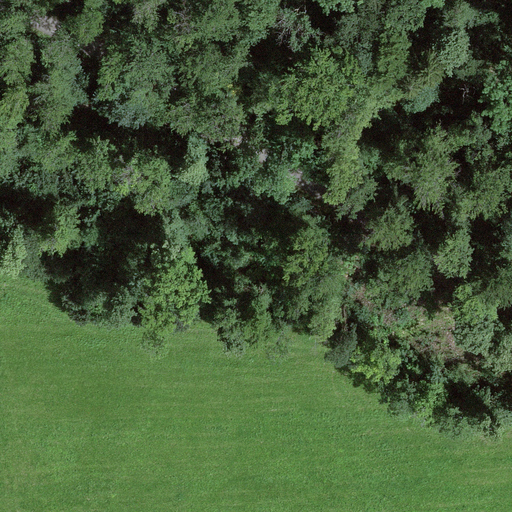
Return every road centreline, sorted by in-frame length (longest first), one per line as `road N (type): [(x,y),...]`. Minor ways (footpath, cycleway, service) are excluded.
road 1 (unclassified): [(511,293),(2,0)]
road 2 (track): [(0,116),(45,102),(92,101),(218,123)]
